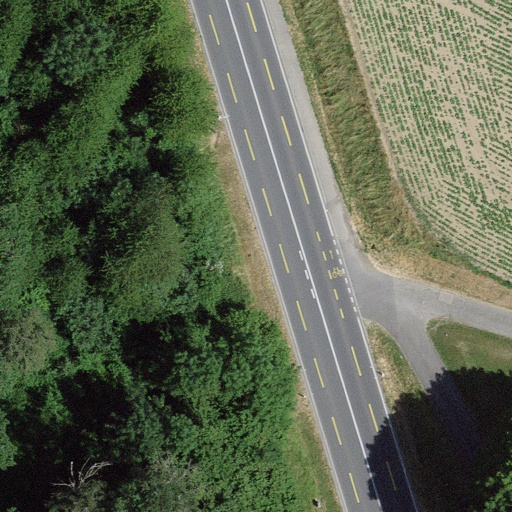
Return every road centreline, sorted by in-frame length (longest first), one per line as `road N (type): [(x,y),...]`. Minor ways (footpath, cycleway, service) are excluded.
road 1 (tertiary): [(379,511),(225,0)]
road 2 (track): [(511,338),(311,280)]
